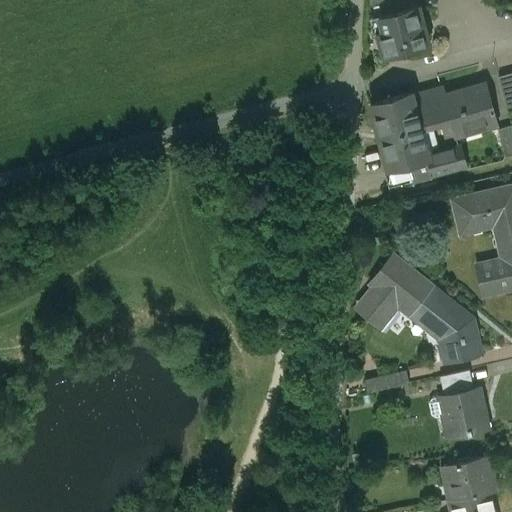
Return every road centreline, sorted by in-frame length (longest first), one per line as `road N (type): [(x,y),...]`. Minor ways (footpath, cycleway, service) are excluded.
road 1 (residential): [(352,86),(0,182)]
road 2 (unclassified): [(328,511),(348,203)]
road 3 (residential): [(511,42),(352,86)]
